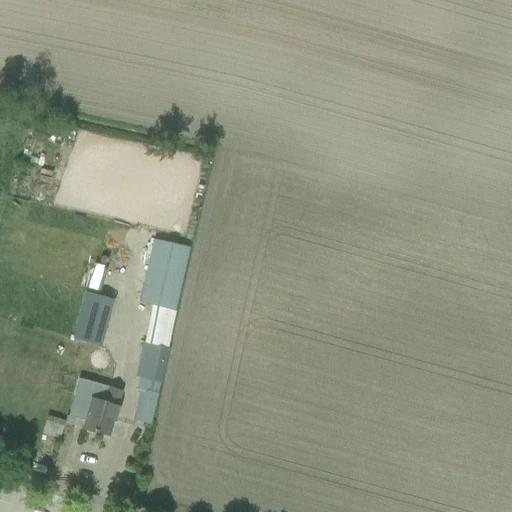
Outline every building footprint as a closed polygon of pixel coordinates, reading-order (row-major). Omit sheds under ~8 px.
[(17,141),(11,164),(32,169),(38,146),(17,141)] [(135,379),(142,381),(158,384),(166,349),(188,249),(153,240),(139,303),(151,306),(135,379)] [(82,292),(89,270),(79,267),(72,289),(82,292)] [(88,345),(102,299),(73,290),(59,337),(88,345)] [(142,381),(138,402),(133,421),(149,425),(154,406),(158,384),(142,381)] [(91,399),(88,411),(82,430),(108,437),(112,421),(115,422),(119,407),(117,406),(120,392),(107,389),(104,403),(91,399)] [(40,435),(58,440),(64,421),(46,416),(40,435)]
